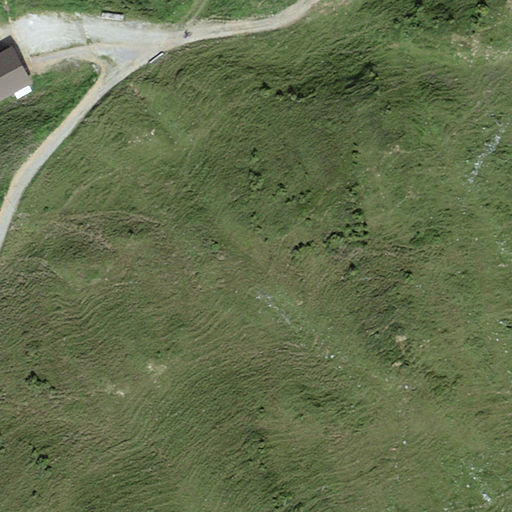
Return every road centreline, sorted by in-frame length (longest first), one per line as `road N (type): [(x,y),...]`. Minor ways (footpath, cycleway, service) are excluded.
road 1 (track): [(0,235),(23,178),(146,48)]
road 2 (track): [(146,48),(285,25),(319,0)]
